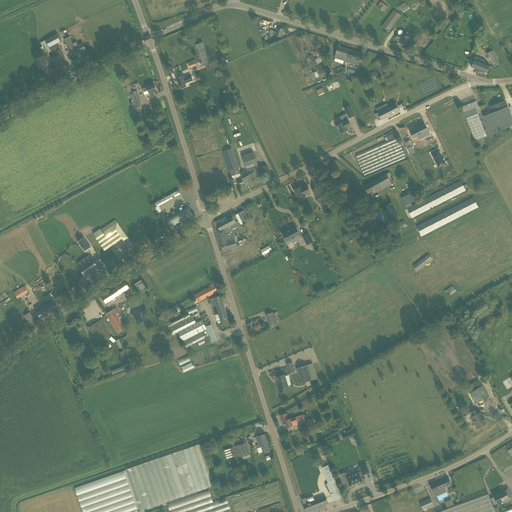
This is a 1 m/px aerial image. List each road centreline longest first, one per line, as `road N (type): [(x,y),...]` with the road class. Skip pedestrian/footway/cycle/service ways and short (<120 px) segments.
road 1 (tertiary): [(299,511),(207,219)]
road 2 (tertiary): [(232,3),(476,79),(511,80)]
road 3 (unclassified): [(207,219),(459,88)]
road 4 (unclassified): [(0,367),(30,335),(207,219)]
road 5 (unclassified): [(334,511),(455,467),(511,433)]
road 6 (tertiary): [(207,219),(149,38)]
road 7 (tertiary): [(0,117),(149,38)]
